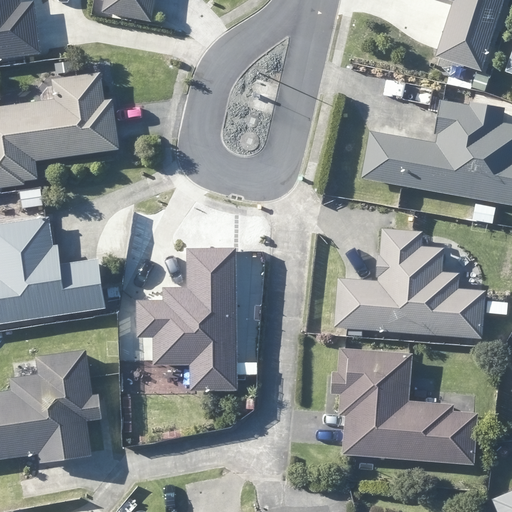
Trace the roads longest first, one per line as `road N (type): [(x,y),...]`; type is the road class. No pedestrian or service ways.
road 1 (residential): [(290,0),(235,48),(212,82),(204,144),(217,172),(250,176),(290,164)]
road 2 (residential): [(290,164),(316,0)]
